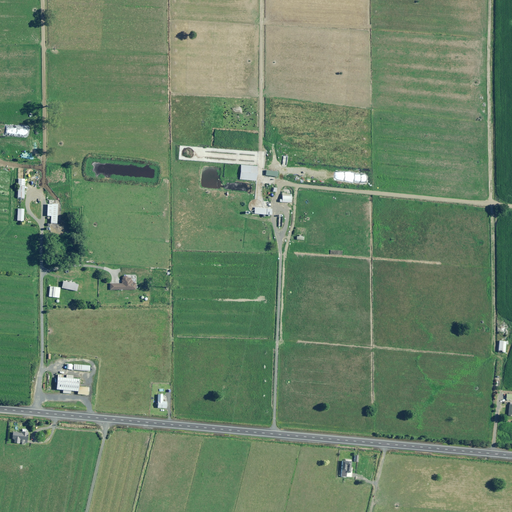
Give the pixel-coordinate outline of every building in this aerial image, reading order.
[(258,166),(241,165),(239,179),(256,180),(258,166)] [(291,194),(282,194),(281,202),(291,202),(291,194)] [(57,223),(57,204),(47,204),(47,216),(51,216),(50,223),(57,223)] [(127,276),(123,276),(123,278),(121,278),(121,283),(110,283),(110,290),(136,290),(136,283),(132,283),(132,279),(131,279),(131,278),(127,278),(127,276)] [(76,291),(78,284),(74,283),(75,282),(66,280),(65,282),(63,281),(61,288),(76,291)] [(60,287),(50,286),(48,296),(59,298),(60,287)] [(66,375),(66,378),(62,377),(63,375),(57,375),(56,389),(62,390),(62,393),(70,393),(71,390),(77,391),(77,394),(88,395),(88,387),(78,386),(79,379),(72,378),(73,375),(66,375)] [(168,404),(168,401),(166,401),(166,400),(162,400),(162,394),(157,394),(157,407),(166,408),(166,404),(168,404)] [(28,432),(21,431),(21,433),(13,432),(12,438),(14,438),(13,442),(23,443),(26,443),(28,432)] [(351,461),(342,461),(340,476),(343,476),(343,472),(350,473),(351,461)]
